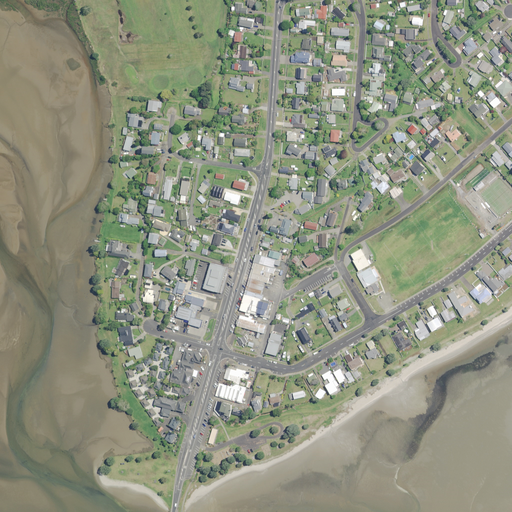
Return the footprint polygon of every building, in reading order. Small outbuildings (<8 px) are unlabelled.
[(482,4),(480,1),(476,5),(480,9),(481,9),(484,12),(487,9),(489,7),(483,2),(482,4)] [(243,4),(236,4),(236,13),(247,14),(248,9),(242,8),(243,4)] [(328,6),(321,6),(321,10),(317,10),(317,14),(319,14),(319,19),(328,19),(328,17),(330,17),(330,14),(327,14),(328,6)] [(306,18),(311,18),(310,8),(312,8),(311,7),(306,7),(306,9),(297,9),(297,16),(306,16),(306,18)] [(346,15),(338,7),(333,12),(342,20),(346,15)] [(451,24),(455,13),(448,10),(448,11),(446,10),(444,15),(446,15),(444,21),(451,24)] [(423,26),(423,20),(421,19),(421,18),(419,18),(419,16),(411,16),(411,17),(410,17),(410,21),(413,21),(413,25),(423,26)] [(501,22),(502,20),(500,17),(498,19),(497,17),(493,20),(493,19),(488,23),(495,31),(500,27),(500,28),(504,25),(501,22)] [(248,18),(247,21),(241,19),(240,26),(253,28),(255,19),(248,18)] [(312,25),(312,20),(306,20),(299,20),(299,28),(303,28),(303,34),(313,34),(313,32),(310,32),(310,29),(310,25),(312,25)] [(378,20),(374,26),(376,27),(375,28),(379,30),(380,29),(381,30),(386,23),(381,20),(380,21),(378,20)] [(457,24),(450,30),(452,32),(451,34),(453,36),(454,35),(459,40),(467,33),(464,30),(463,31),(457,24)] [(244,32),(244,28),(241,27),(240,32),(236,32),(236,42),(244,42),(244,32)] [(339,29),(335,28),(335,36),(349,36),(350,30),(339,29)] [(407,39),(416,40),(416,36),(416,30),(407,29),(407,34),(407,39)] [(483,37),(489,43),(491,42),(489,40),(493,37),(489,32),(483,37)] [(383,38),(383,35),(373,35),(373,45),(386,45),(387,38),(383,38)] [(509,41),(505,36),(501,40),(511,53),(511,52),(511,42),(510,40),(509,41)] [(470,55),(481,46),(477,42),(475,43),(471,38),(466,43),(469,47),(465,49),(470,55)] [(312,49),(312,39),(303,39),(303,45),(302,49),(312,49)] [(337,41),(337,49),(345,50),(344,52),(350,53),(351,42),(344,41),(345,39),(342,39),(342,41),(337,41)] [(236,50),(236,55),(234,55),(234,58),(236,58),(247,58),(247,54),(249,54),(250,49),(247,49),(248,45),(239,45),(239,50),(236,50)] [(413,47),(412,45),(408,48),(404,51),(408,57),(405,60),(408,63),(416,56),(414,54),(416,52),(418,54),(423,50),(419,45),(417,47),(416,45),(413,47)] [(383,56),(384,48),(374,47),(373,57),(380,58),(380,60),(391,61),(391,57),(383,56)] [(495,57),(493,59),(494,60),(492,62),(496,66),(498,64),(500,66),(505,62),(499,56),(502,54),(496,47),(490,52),(495,57)] [(432,55),(427,49),(420,55),(424,61),(432,55)] [(301,53),(297,53),(296,56),(292,56),(292,63),(298,63),(305,63),(312,63),(312,56),(310,53),(306,53),(306,52),(302,52),(301,53)] [(347,56),(334,55),(334,61),(332,61),(332,65),(347,66),(348,60),(347,60),(347,56)] [(425,64),(419,56),(414,60),(415,61),(413,63),(414,65),(412,67),(415,71),(425,64)] [(492,66),(484,60),(483,61),(478,68),(487,74),(492,66)] [(249,74),(255,74),(255,71),(254,71),(254,67),(250,67),(250,61),(241,61),(240,65),(241,65),(241,71),(249,71),(249,74)] [(385,78),(385,74),(384,74),(384,69),(381,69),(381,64),(373,63),(373,68),(369,68),(369,73),(373,73),(373,76),(380,77),(380,80),(385,81),(385,78)] [(425,70),(423,67),(416,73),(418,75),(425,70)] [(302,69),(302,68),(297,68),(296,78),(305,79),(306,69),(302,69)] [(445,72),(443,69),(432,77),(436,83),(445,76),(443,74),(445,72)] [(346,71),(332,74),(332,77),(333,81),(347,77),(346,71)] [(469,74),(471,76),(470,77),(467,82),(476,87),(482,77),(472,71),(469,74)] [(314,81),(322,82),(322,76),(323,76),(324,72),(319,72),(319,76),(314,75),(314,81)] [(241,80),(231,78),(229,88),(238,90),(244,92),(245,87),(239,86),(241,80)] [(373,96),(373,97),(377,97),(378,91),(378,90),(378,89),(379,89),(382,89),(382,81),(378,81),(378,80),(371,80),(370,92),(367,92),(367,94),(369,94),(369,96),(373,96)] [(511,89),(511,86),(507,80),(503,83),(501,81),(495,86),(504,97),(511,89)] [(451,87),(445,81),(443,84),(439,87),(445,93),(451,87)] [(305,87),(305,82),(297,82),(297,88),(298,88),(298,94),(305,94),(305,92),(308,92),(308,87),(305,87)] [(345,87),(340,87),(340,89),(333,89),(333,96),(345,96),(345,87)] [(492,93),(490,90),(486,94),(490,98),(488,100),(494,106),(500,101),(493,92),(492,93)] [(412,93),(407,92),(407,94),(406,93),(403,102),(411,105),(414,96),(411,95),(412,93)] [(386,94),(385,101),(389,102),(389,103),(391,103),(390,111),(395,112),(397,104),(396,104),(398,97),(386,94)] [(302,99),(295,98),(294,101),(293,100),(292,105),(294,105),(294,109),(299,109),(300,102),(301,102),(302,99)] [(345,100),(332,99),(332,111),(344,111),(344,108),(346,108),(346,104),(344,104),(345,100)] [(435,105),(433,99),(418,102),(420,109),(435,105)] [(150,101),(149,111),(155,111),(158,111),(158,108),(161,108),(162,102),(150,101)] [(384,106),(375,101),(372,107),(370,106),(368,111),(376,115),(379,110),(381,111),(384,106)] [(484,115),(490,110),(488,108),(490,107),(486,103),(481,107),(480,105),(478,107),(475,104),(470,108),(479,118),(484,114),(484,115)] [(186,106),(185,114),(197,116),(198,115),(200,115),(201,110),(196,109),(196,108),(186,106)] [(137,114),(128,113),(128,117),(131,117),(129,126),(142,128),(143,122),(139,121),(140,118),(136,118),(137,114)] [(245,122),(247,122),(247,117),(245,117),(245,115),(239,114),(239,116),(233,116),(233,122),(240,123),(240,124),(245,124),(245,122)] [(304,115),(293,114),(292,124),(295,124),(295,126),(300,126),(300,122),(303,122),(304,115)] [(336,123),(336,115),(327,115),(327,122),(329,122),(329,123),(336,123)] [(441,121),(436,115),(429,121),(434,126),(441,121)] [(433,128),(425,118),(421,122),(429,131),(433,128)] [(409,130),(414,135),(419,129),(420,130),(420,129),(418,127),(417,128),(414,125),(409,130)] [(462,135),(457,129),(452,133),(449,131),(446,134),(454,142),(462,135)] [(342,131),(332,130),(331,141),(339,142),(340,138),(342,138),(342,135),(341,135),(342,131)] [(191,138),(187,132),(178,138),(183,144),(191,138)] [(287,141),(297,142),(297,141),(299,141),(299,142),(303,142),(304,138),(305,139),(305,135),(301,135),(301,138),(297,138),(298,133),(287,132),(287,135),(288,135),(287,141)] [(403,141),(404,143),(407,142),(406,139),(408,139),(405,133),(403,133),(403,132),(400,133),(399,132),(393,134),(397,143),(403,141)] [(161,133),(153,133),(153,144),(161,145),(161,133)] [(431,139),(433,140),(434,139),(435,140),(431,144),(434,148),(435,147),(438,149),(444,143),(437,135),(436,134),(435,135),(431,139)] [(134,138),(128,136),(124,149),(131,151),(134,138)] [(212,139),(209,139),(209,137),(204,137),(203,146),(207,147),(207,150),(212,150),(212,139)] [(247,139),(236,138),(235,146),(247,147),(247,139)] [(417,145),(413,140),(407,145),(411,150),(417,145)] [(511,142),(510,145),(508,142),(503,146),(511,156),(511,142)] [(295,146),(291,144),(286,152),(292,155),(293,153),(299,156),(302,151),(297,148),(298,146),(296,145),(295,146)] [(330,145),(324,148),(327,154),(325,155),(327,159),(332,156),(333,157),(336,156),(335,154),(338,152),(336,148),(332,149),(330,145)] [(399,158),(400,159),(404,155),(403,154),(404,153),(399,147),(394,151),(396,153),(393,156),(390,153),(388,155),(394,162),(399,158)] [(435,155),(429,149),(422,156),(428,162),(435,155)] [(307,152),(306,160),(309,160),(309,162),(312,162),(312,160),(319,160),(319,158),(317,158),(317,153),(307,152)] [(374,158),(377,164),(383,162),(384,165),(388,163),(383,153),(377,156),(378,157),(374,158)] [(497,153),(492,158),(498,165),(499,164),(500,166),(504,162),(503,161),(503,160),(497,153)] [(339,162),(336,157),(330,161),(333,165),(339,162)] [(369,166),(370,165),(369,163),(369,164),(367,160),(361,163),(363,168),(365,172),(367,171),(370,175),(375,173),(373,168),(370,169),(369,166)] [(426,168),(417,161),(411,168),(419,176),(426,168)] [(337,171),(331,165),(325,169),(331,176),(337,171)] [(138,173),(132,167),(128,172),(127,171),(123,174),(127,178),(129,176),(131,179),(138,173)] [(404,172),(402,170),(397,173),(391,176),(395,183),(406,176),(404,172)] [(156,181),(157,181),(157,178),(157,176),(155,175),(155,173),(150,172),(149,175),(148,184),(156,184),(156,181)] [(375,180),(371,183),(373,186),(372,187),(374,190),(377,187),(383,194),(385,196),(390,187),(386,182),(390,179),(385,174),(380,178),(380,177),(378,178),(380,180),(381,179),(383,182),(379,185),(375,180)] [(298,175),(293,175),(293,178),(292,178),(292,181),(290,181),(289,186),(291,186),(291,189),(298,190),(298,178),(297,178),(298,175)] [(173,178),(167,177),(166,183),(165,183),(164,191),(166,191),(165,199),(170,200),(173,178)] [(191,180),(188,179),(183,178),(180,195),(188,196),(189,186),(190,186),(191,180)] [(327,179),(320,179),(319,196),(316,196),(316,203),(323,203),(323,197),(326,197),(327,179)] [(348,189),(347,180),(341,181),(341,179),(338,180),(339,190),(348,189)] [(249,182),(240,180),(240,181),(236,180),(234,187),(247,191),(249,182)] [(207,183),(206,181),(205,183),(204,182),(202,185),(202,186),(199,190),(204,194),(210,187),(206,184),(207,183)] [(481,182),(477,185),(474,188),(477,191),(480,189),(484,185),(481,182)] [(145,190),(145,195),(147,195),(147,196),(152,196),(153,190),(154,190),(154,189),(153,189),(153,187),(147,186),(147,190),(145,190)] [(398,190),(395,187),(392,189),(393,190),(390,192),(392,194),(391,195),(394,199),(403,193),(400,189),(398,190)] [(241,196),(227,192),(225,200),(231,202),(231,203),(238,205),(241,196)] [(304,192),(303,198),(310,199),(310,203),(313,203),(314,193),(304,192)] [(368,207),(370,205),(373,201),(372,200),(374,197),(368,192),(365,196),(361,201),(363,202),(359,207),(364,212),(368,207)] [(207,201),(201,195),(198,199),(203,204),(207,201)] [(130,209),(130,212),(136,212),(138,200),(135,199),(136,196),(132,196),(132,198),(130,198),(129,205),(124,204),(123,208),(128,208),(130,209)] [(163,206),(149,204),(148,213),(154,214),(154,216),(165,217),(166,214),(165,214),(165,210),(163,210),(163,206)] [(312,209),(309,204),(300,209),(300,210),(297,210),(296,213),(301,214),(302,213),(303,215),(309,211),(309,210),(312,209)] [(181,217),(178,217),(178,221),(181,221),(182,227),(189,226),(188,220),(188,209),(181,210),(180,210),(181,217)] [(225,209),(224,214),(222,214),(222,216),(223,217),(223,218),(240,222),(241,216),(236,215),(237,211),(229,209),(229,210),(225,209)] [(339,213),(331,211),(327,221),(328,222),(327,225),(335,227),(339,213)] [(129,215),(120,214),(119,222),(128,223),(129,215)] [(132,224),(136,224),(136,227),(138,227),(139,219),(130,218),(130,224),(132,224)] [(288,236),(293,220),(285,218),(280,234),(288,236)] [(154,226),(169,232),(169,231),(172,233),(174,228),(171,227),(172,226),(167,224),(167,225),(157,221),(154,226)] [(319,224),(306,222),(305,228),(317,230),(319,224)] [(237,227),(224,223),(222,231),(235,234),(237,227)] [(280,228),(272,226),(270,231),(279,234),(280,228)] [(186,233),(175,229),(173,233),(172,233),(170,238),(181,242),(182,239),(180,238),(181,236),(184,237),(186,233)] [(224,235),(216,233),(216,235),(213,244),(221,246),(224,235)] [(159,236),(151,234),(149,243),(158,244),(159,236)] [(320,247),(328,248),(328,234),(320,234),(320,236),(318,236),(318,243),(320,243),(320,247)] [(197,246),(198,246),(198,244),(199,244),(200,241),(192,239),(190,245),(192,246),(191,250),(195,251),(197,246)] [(121,251),(122,243),(119,243),(120,241),(111,240),(111,242),(108,242),(107,251),(109,251),(109,255),(130,258),(131,253),(121,251)] [(511,251),(509,247),(503,252),(506,256),(511,251)] [(354,261),(359,271),(370,265),(361,249),(352,254),(355,260),(354,261)] [(269,257),(279,260),(281,254),(271,251),(269,257)] [(320,260),(315,253),(304,261),(309,268),(320,260)] [(276,260),(257,254),(254,263),(256,264),(273,268),(276,260)] [(197,261),(192,259),(191,261),(188,260),(186,268),(189,269),(188,275),(193,277),(197,261)] [(130,263),(123,260),(116,274),(122,277),(126,268),(128,269),(130,263)] [(212,263),(205,289),(220,293),(227,267),(212,263)] [(273,268),(256,264),(248,295),(260,298),(262,299),(264,295),(262,295),(265,283),(268,283),(271,274),(274,275),(276,269),(273,268)] [(154,265),(146,265),(145,278),(154,279),(154,272),(153,272),(154,265)] [(511,274),(511,265),(505,270),(503,269),(498,273),(505,281),(511,274)] [(179,276),(167,266),(163,272),(173,280),(175,277),(177,279),(179,276)] [(378,281),(371,267),(358,275),(365,288),(367,287),(368,288),(366,290),(369,294),(371,293),(372,295),(376,293),(378,292),(378,291),(380,290),(378,286),(379,285),(378,283),(377,284),(376,283),(372,285),(371,285),(378,281)] [(476,274),(496,296),(500,292),(498,290),(504,285),(505,285),(506,284),(502,279),(499,281),(496,278),(494,280),(492,278),(490,279),(488,277),(488,276),(484,272),(483,273),(480,270),(476,274)] [(178,281),(176,288),(179,288),(185,290),(187,284),(178,281)] [(125,295),(120,294),(120,287),(121,287),(121,282),(112,282),(112,283),(112,287),(113,287),(112,298),(120,298),(120,301),(125,301),(125,295)] [(339,286),(330,291),(334,298),(343,292),(339,286)] [(481,294),(476,288),(471,293),(476,299),(477,299),(481,304),(483,303),(485,301),(492,295),(486,289),(481,294)] [(324,296),(319,289),(314,292),(318,299),(324,296)] [(155,291),(149,290),(148,293),(147,292),(146,297),(144,297),(144,302),(154,303),(155,296),(154,296),(155,291)] [(466,295),(463,290),(461,291),(461,292),(458,294),(461,299),(466,295)] [(205,304),(206,300),(187,294),(185,301),(193,304),(201,306),(204,307),(205,304)] [(245,294),(241,311),(255,315),(259,302),(260,298),(248,295),(245,294)] [(166,304),(167,301),(160,299),(159,309),(160,309),(159,311),(166,312),(167,305),(166,304)] [(337,304),(341,311),(350,306),(346,299),(337,304)] [(468,304),(465,299),(459,303),(458,300),(454,302),(459,311),(462,309),(462,308),(468,304)] [(453,306),(449,300),(445,302),(448,309),(453,306)] [(255,315),(265,318),(269,305),(259,302),(255,315)] [(136,305),(135,303),(131,305),(134,312),(140,309),(137,304),(136,305)] [(316,310),(312,303),(307,306),(308,308),(311,313),(316,310)] [(191,309),(180,306),(177,317),(190,321),(194,310),(191,309)] [(428,309),(433,318),(435,317),(434,316),(438,314),(433,306),(428,309)] [(196,318),(198,310),(194,309),(192,308),(191,309),(194,310),(190,321),(189,324),(194,325),(196,318)] [(301,319),(311,313),(308,308),(298,314),(301,319)] [(129,313),(126,313),(126,309),(122,309),(122,312),(121,312),(117,311),(116,319),(128,320),(128,321),(134,322),(135,315),(129,315),(129,313)] [(328,316),(324,309),(319,311),(323,318),(328,316)] [(442,313),(447,322),(448,321),(449,323),(455,319),(457,318),(454,311),(450,313),(448,310),(442,313)] [(351,318),(348,313),(341,316),(344,321),(347,319),(347,320),(351,318)] [(252,318),(241,315),(238,327),(265,334),(267,325),(251,321),(252,318)] [(199,319),(196,318),(194,325),(197,326),(201,328),(203,320),(199,319)] [(443,326),(439,318),(428,323),(433,332),(438,329),(443,326)] [(336,319),(330,323),(336,334),(343,330),(336,319)] [(431,335),(422,320),(417,323),(419,328),(415,330),(421,341),(426,338),(431,335)] [(408,327),(404,321),(399,324),(402,330),(408,327)] [(134,340),(131,326),(119,328),(120,337),(121,342),(125,341),(126,346),(135,344),(134,340)] [(298,331),(305,344),(312,340),(305,327),(298,331)] [(406,341),(402,332),(394,337),(402,351),(413,345),(410,339),(406,341)] [(272,333),(266,353),(277,356),(283,336),(272,333)] [(248,342),(244,336),(237,340),(241,346),(248,342)] [(375,345),(372,340),(367,343),(370,349),(369,349),(365,352),(370,360),(374,358),(376,358),(377,355),(379,354),(374,346),(375,345)] [(144,357),(140,346),(129,350),(131,357),(136,355),(137,359),(144,357)] [(175,369),(172,381),(191,386),(194,373),(193,373),(196,362),(202,364),(203,358),(200,353),(187,349),(183,360),(182,360),(180,370),(175,369)] [(356,359),(354,360),(350,354),(346,357),(349,362),(353,370),(355,369),(356,370),(362,366),(362,365),(364,364),(361,357),(356,360),(356,359)] [(167,357),(163,368),(168,370),(171,358),(167,357)] [(145,368),(142,363),(136,366),(139,372),(145,368)] [(346,379),(342,372),(343,372),(341,369),(342,369),(341,365),(333,370),(335,372),(334,373),(335,375),(341,384),(345,381),(345,380),(346,379)] [(243,373),(228,368),(225,378),(240,383),(243,373)] [(337,387),(339,385),(331,371),(322,375),(325,380),(328,379),(331,383),(326,386),(331,395),(339,390),(337,387)] [(351,383),(355,381),(350,372),(346,374),(351,383)] [(314,375),(313,373),(308,376),(310,378),(308,378),(312,385),(319,381),(315,375),(314,375)] [(150,382),(147,375),(141,378),(144,385),(150,382)] [(138,387),(136,380),(130,381),(132,388),(138,387)] [(158,381),(154,387),(160,390),(163,384),(158,381)] [(231,387),(222,384),(218,396),(241,403),(246,387),(232,383),(231,387)] [(147,391),(152,399),(158,395),(153,387),(147,391)] [(322,398),(326,392),(321,388),(316,396),(320,399),(322,398)] [(135,392),(139,398),(144,395),(140,389),(135,392)] [(295,399),(306,397),(305,391),(294,393),(295,399)] [(271,404),(281,402),(280,396),(270,398),(271,404)] [(157,400),(156,405),(164,407),(163,412),(162,412),(161,414),(171,417),(173,409),(177,410),(179,401),(162,397),(161,401),(157,400)] [(146,399),(142,402),(146,408),(150,405),(146,399)] [(258,410),(262,409),(260,402),(259,399),(253,401),(253,403),(252,403),(253,404),(253,405),(254,407),(256,412),(258,411),(258,410)] [(188,403),(180,401),(178,410),(186,412),(188,403)] [(232,405),(218,402),(217,406),(220,411),(219,415),(220,417),(225,416),(230,417),(232,410),(232,405)] [(157,414),(153,408),(148,411),(152,418),(157,414)] [(163,423),(158,417),(154,420),(158,426),(163,423)] [(183,421),(176,418),(171,426),(178,430),(183,421)] [(172,431),(167,440),(174,444),(179,435),(172,431)]
